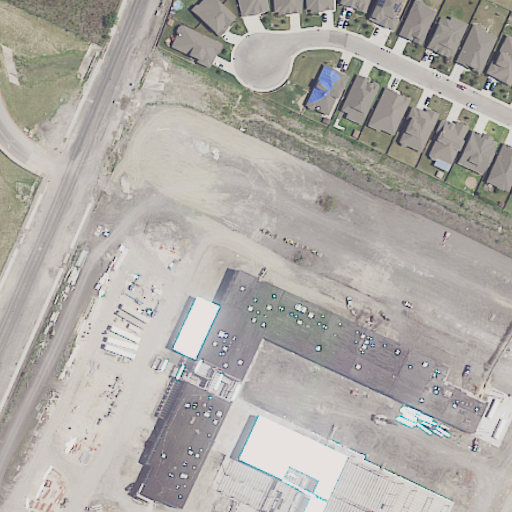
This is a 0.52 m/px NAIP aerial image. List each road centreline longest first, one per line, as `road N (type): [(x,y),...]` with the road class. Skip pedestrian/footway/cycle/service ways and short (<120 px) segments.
road 1 (secondary): [(0,346),(148,0)]
road 2 (residential): [(258,60),(286,41),(336,36),(511,114)]
